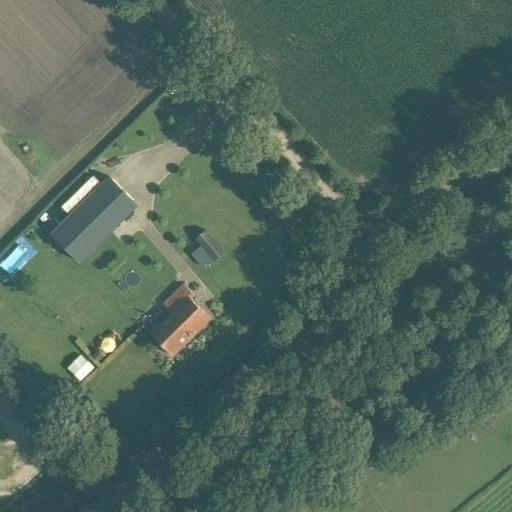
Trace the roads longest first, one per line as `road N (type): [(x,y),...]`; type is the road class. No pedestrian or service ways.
road 1 (unclassified): [(97,511),(379,245)]
road 2 (unclassified): [(379,245),(162,0)]
road 3 (unclassified): [(379,245),(511,146)]
